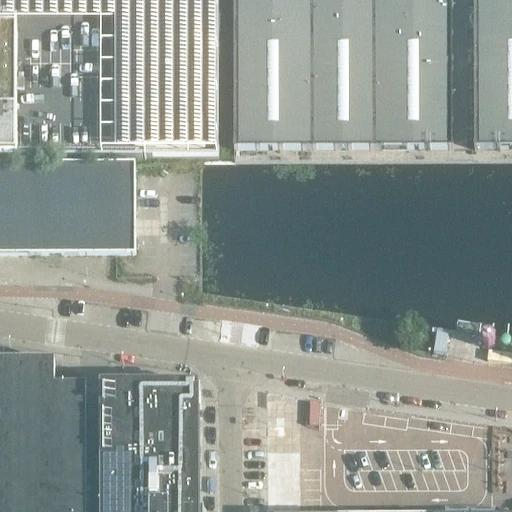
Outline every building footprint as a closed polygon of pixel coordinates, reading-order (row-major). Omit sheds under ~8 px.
[(219,161),(219,64),(218,64),(217,0),(0,0),(0,160),(137,161),(153,161),(219,161)] [(310,152),(309,0),(233,0),(234,153),(310,152)] [(375,152),(374,0),(309,0),(310,152),(375,152)] [(453,152),(452,0),(374,0),(375,152),(453,152)] [(511,151),(511,0),(474,0),(475,152),(511,151)] [(136,229),(136,188),(135,165),(0,165),(0,257),(55,257),(116,257),(136,257),(136,229)] [(446,358),(449,334),(437,332),(434,356),(446,358)] [(87,511),(87,391),(87,390),(81,390),(81,378),(55,374),(55,365),(53,365),(53,366),(0,365),(0,511),(87,511)] [(199,511),(200,393),(200,390),(196,390),(102,390),(102,511),(93,511),(199,511)] [(293,511),(293,399),(268,395),(267,511),(293,511)]
